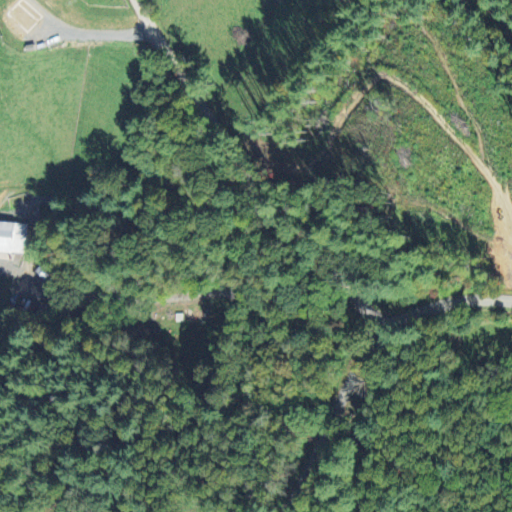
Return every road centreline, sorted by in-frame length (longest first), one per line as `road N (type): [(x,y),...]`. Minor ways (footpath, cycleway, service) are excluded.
road 1 (residential): [(511,299),(375,315),(258,196),(133,0)]
road 2 (residential): [(375,315),(356,396),(325,473),(293,511)]
